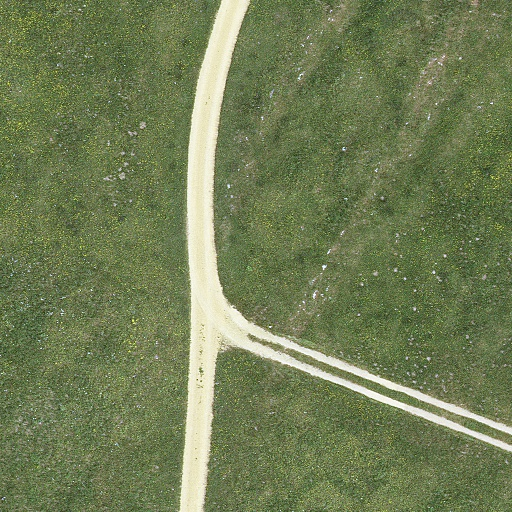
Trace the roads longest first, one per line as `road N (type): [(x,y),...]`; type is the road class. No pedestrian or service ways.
road 1 (track): [(190,511),(205,327),(205,134),(240,0)]
road 2 (track): [(511,444),(205,327)]
